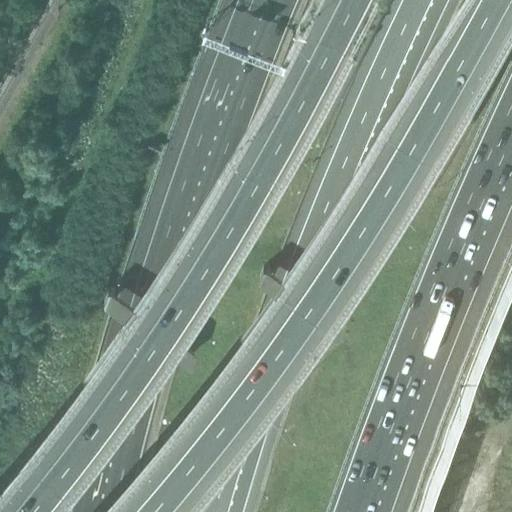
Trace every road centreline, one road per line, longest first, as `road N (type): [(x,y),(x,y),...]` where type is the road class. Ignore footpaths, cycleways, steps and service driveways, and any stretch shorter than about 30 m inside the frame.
road 1 (motorway): [(114,511),(204,415),(341,226),(477,0)]
road 2 (motorway): [(338,0),(211,225),(148,319),(0,501)]
road 3 (motorway): [(219,511),(310,242),(417,0)]
road 4 (motorway): [(274,0),(204,182),(111,511)]
road 5 (motorway): [(354,511),(427,312),(511,116)]
